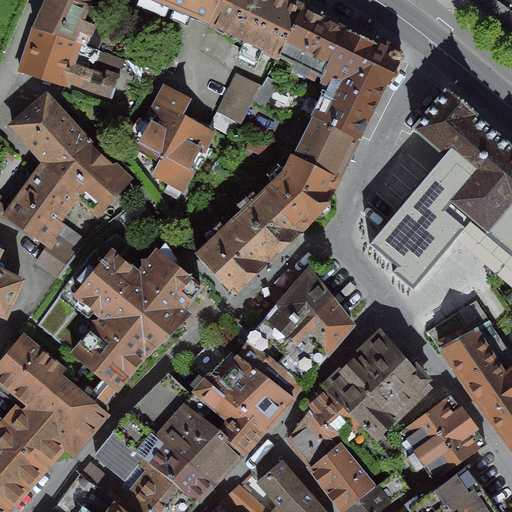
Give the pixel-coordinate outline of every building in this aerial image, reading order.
[(71,0),(49,0),(37,29),(82,44),(86,45),(98,50),(106,30),(95,27),(84,23),(86,18),(91,6),(71,0)] [(71,0),(91,6),(98,9),(99,4),(93,2),(94,0),(71,0)] [(146,0),(211,29),(223,0),(146,0)] [(304,11),(280,0),(223,0),(211,29),(280,61),(282,57),(304,11)] [(98,9),(91,6),(86,18),(107,26),(112,15),(98,9)] [(348,33),(304,11),(282,57),(311,71),(308,77),(316,81),(319,76),(325,79),(348,33)] [(69,82),(115,98),(122,77),(107,72),(105,77),(74,66),(79,53),(82,44),(37,29),(21,72),(67,87),(69,82)] [(316,119),(362,141),(401,58),(348,33),(325,79),(323,85),(333,90),(338,86),(346,90),(340,104),(326,97),(316,119)] [(82,44),(79,53),(97,60),(100,51),(98,50),(86,45),(82,44)] [(153,50),(145,67),(159,73),(166,55),(153,50)] [(263,88),(239,76),(220,113),(239,124),(263,88)] [(511,255),(511,134),(454,85),(412,135),(441,158),(371,241),(398,263),(391,271),(419,295),(477,226),(511,255)] [(191,103),(166,90),(135,147),(163,162),(156,176),(170,183),(166,192),(179,199),(216,131),(195,119),(193,124),(183,118),(191,103)] [(53,100),(49,97),(14,127),(46,164),(5,216),(49,248),(51,249),(57,241),(50,236),(78,199),(94,215),(127,177),(107,158),(106,159),(52,101),(53,100)] [(296,159),(341,181),(362,141),(316,119),(296,159)] [(286,174),(266,194),(302,232),(325,210),(341,181),(296,159),(295,157),(286,174)] [(269,263),(302,232),(266,194),(261,199),(256,194),(250,200),(254,205),(233,224),(269,263)] [(233,295),(269,263),(233,224),(228,230),(223,224),(217,230),(222,236),(198,257),(233,295)] [(76,255),(57,241),(51,249),(49,248),(38,263),(59,278),(76,255)] [(0,315),(7,319),(23,287),(19,280),(0,270),(0,258),(4,250),(0,248),(0,315)] [(202,289),(160,253),(151,263),(146,263),(147,268),(140,276),(113,253),(96,272),(91,268),(80,281),(85,286),(77,296),(98,313),(101,309),(109,316),(102,324),(95,324),(97,330),(75,355),(105,381),(89,400),(100,409),(146,355),(148,356),(189,316),(183,311),(202,289)] [(294,341),(333,299),(311,270),(288,297),(280,290),(272,299),(281,306),(268,321),(294,341)] [(312,331),(330,352),(353,327),(333,299),(294,341),(300,346),(312,331)] [(444,351),(468,334),(457,318),(433,335),(444,351)] [(511,348),(491,318),(468,334),(444,351),(511,449),(511,348)] [(225,319),(213,332),(239,354),(250,340),(225,319)] [(250,340),(302,384),(330,352),(312,331),(300,346),(294,341),(268,321),(250,340)] [(436,385),(379,321),(323,383),(360,424),(374,439),(436,385)] [(213,332),(187,361),(209,380),(215,385),(239,354),(213,332)] [(0,369),(0,380),(30,405),(32,406),(58,374),(63,369),(26,339),(0,369)] [(239,354),(291,396),(302,384),(250,340),(239,354)] [(215,385),(266,429),(291,396),(239,354),(215,385)] [(30,405),(25,412),(66,447),(74,454),(107,415),(100,409),(89,400),(58,374),(32,406),(30,405)] [(173,375),(133,413),(160,437),(188,405),(195,395),(173,375)] [(216,429),(243,454),(266,429),(215,385),(209,380),(199,392),(228,417),(216,429)] [(360,424),(323,383),(306,402),(310,407),(339,444),(347,437),(360,424)] [(450,415),(442,404),(401,433),(416,453),(409,458),(418,471),(426,466),(437,481),(479,451),(469,438),(476,433),(459,409),(450,415)] [(160,437),(214,486),(243,454),(216,429),(188,405),(160,437)] [(339,444),(310,407),(287,435),(314,470),(341,446),(339,444)] [(0,511),(9,511),(66,447),(25,412),(4,437),(0,433),(0,511)] [(156,467),(198,502),(214,486),(160,437),(133,413),(116,434),(156,467)] [(360,424),(347,437),(371,466),(372,465),(376,470),(388,460),(374,439),(360,424)] [(116,434),(98,456),(128,481),(142,466),(151,473),(156,467),(116,434)] [(377,488),(341,446),(314,470),(346,511),(377,488)] [(325,511),(284,464),(261,483),(279,505),(284,510),(286,511),(325,511)] [(473,469),(471,465),(434,492),(448,511),(498,511),(470,471),(473,469)] [(122,508),(128,511),(188,511),(198,502),(156,467),(151,473),(122,508)] [(398,471),(377,488),(346,511),(345,511),(380,511),(391,503),(412,490),(398,471)] [(55,510),(57,511),(114,511),(119,505),(83,474),(55,510)] [(267,511),(239,484),(220,502),(230,511),(267,511)] [(448,511),(434,492),(412,509),(414,511),(448,511)]
